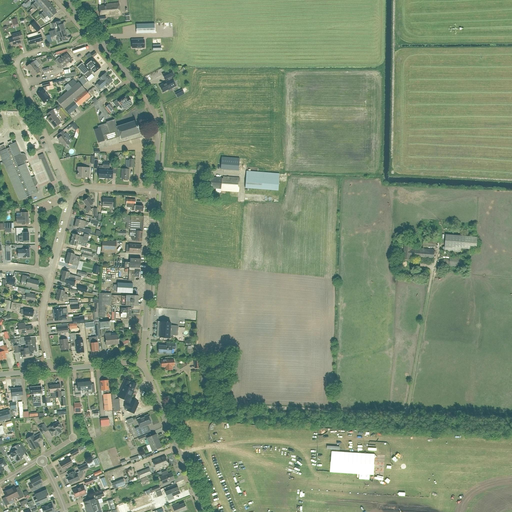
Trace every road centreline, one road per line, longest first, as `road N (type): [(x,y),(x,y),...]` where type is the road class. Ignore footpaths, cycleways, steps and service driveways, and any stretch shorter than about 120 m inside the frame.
road 1 (track): [(158,403),(511,419)]
road 2 (residential): [(73,193),(16,65),(47,48)]
road 3 (tertiary): [(141,360),(153,190)]
road 4 (tertiary): [(203,511),(141,360)]
road 5 (track): [(404,414),(434,268)]
